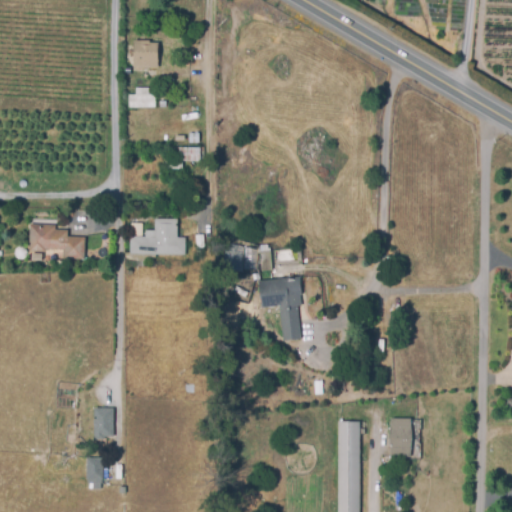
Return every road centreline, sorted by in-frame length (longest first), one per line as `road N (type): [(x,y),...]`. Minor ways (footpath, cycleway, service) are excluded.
road 1 (residential): [(487,107),(477,511)]
road 2 (primary): [(511,121),(325,0)]
